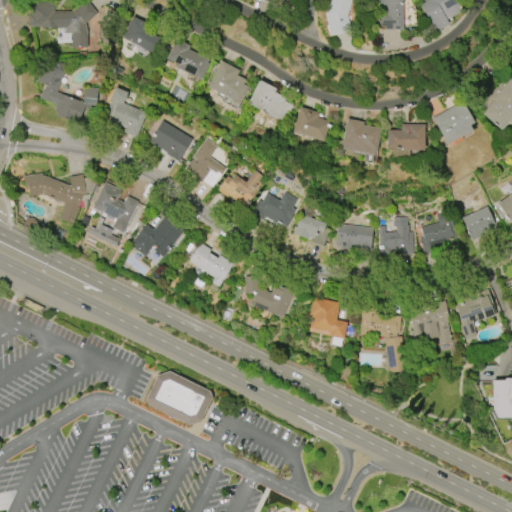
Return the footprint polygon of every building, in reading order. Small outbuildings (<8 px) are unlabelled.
[(72,48),(72,32),(66,32),(66,28),(58,29),(58,28),(41,28),(41,26),(28,27),(28,13),(31,13),(30,3),(54,2),(54,12),(73,11),(87,0),(97,14),(86,23),(88,31),(88,47),(72,48)] [(287,0),(283,10),(259,0),(287,0)] [(328,0),(350,0),(347,16),(350,30),(330,35),(325,14),(328,0)] [(402,0),(402,30),(384,30),(384,26),(378,26),(378,15),(382,15),(382,3),(378,3),(378,0),(402,0)] [(420,5),(429,0),(455,0),(462,11),(446,20),(449,24),(435,32),(420,5)] [(122,38),(132,17),(148,24),(146,29),(163,42),(155,57),(136,45),(122,38)] [(209,64),(201,80),(176,68),(178,64),(166,59),(176,39),(190,46),(188,49),(209,59),(208,63),(209,64)] [(208,87),(221,61),(240,71),(237,75),(246,80),(243,84),(248,86),(242,97),(238,104),(231,101),(232,99),(229,98),(208,87)] [(65,70),(56,92),(77,101),(82,102),(83,100),(84,87),(97,88),(96,100),(95,109),(83,109),(77,121),(54,115),(56,112),(53,110),(55,105),(47,101),(39,98),(44,84),(36,81),(44,62),(65,70)] [(499,92),(511,79),(511,118),(501,131),(482,114),(494,100),(493,99),(499,92)] [(282,97),(286,99),(285,102),(293,106),(284,123),(264,113),(265,113),(247,104),(251,97),(259,80),(276,89),(274,92),(282,97)] [(116,88),(128,93),(126,96),(127,97),(126,100),(125,102),(124,101),(123,103),(147,113),(137,138),(124,132),(126,127),(121,125),(120,129),(103,122),(112,100),(112,99),(111,99),(116,88)] [(433,118),(463,102),(474,123),(470,125),(473,131),(461,137),(462,140),(448,147),(433,118)] [(293,132),(300,108),(319,114),(318,118),(330,122),(324,141),(304,135),(293,132)] [(347,119),(364,123),(363,125),(381,129),(377,152),(375,152),(374,156),(343,149),(344,145),(342,145),(347,119)] [(162,121),(193,139),(179,162),(167,155),(167,153),(149,142),(162,121)] [(401,124),(425,125),(424,151),(408,151),(408,148),(387,148),(387,131),(401,131),(401,124)] [(206,139),(217,147),(209,157),(226,169),(221,175),(212,188),(203,181),(202,182),(192,174),(194,172),(186,166),(206,139)] [(227,198),(218,190),(228,177),(231,179),(235,175),(245,183),(255,171),(262,176),(261,177),(265,180),(244,207),(229,195),(227,198)] [(59,219),(63,210),(33,198),(30,198),(29,180),(37,179),(36,175),(43,173),(43,177),(45,176),(71,187),(69,177),(83,175),(83,179),(89,178),(97,181),(86,207),(79,205),(78,208),(79,208),(73,224),(59,219)] [(104,183),(118,189),(117,193),(120,194),(117,200),(124,204),(127,197),(138,203),(123,234),(110,228),(113,222),(105,218),(102,224),(113,229),(110,236),(119,241),(116,246),(87,233),(89,227),(96,230),(104,213),(93,207),(104,183)] [(498,204),(511,193),(511,220),(510,222),(498,204)] [(267,194),(296,209),(286,228),(265,217),(263,221),(251,214),(259,199),(263,201),(267,194)] [(323,246),(312,243),(314,238),(310,237),(309,239),(293,234),(299,214),(303,215),(306,206),(314,209),(311,218),(326,223),(324,230),(328,232),(323,246)] [(462,218),(487,207),(495,224),(492,225),(495,230),(472,241),(462,218)] [(421,228),(439,223),(436,215),(447,212),(450,221),(452,220),(457,238),(451,240),(453,244),(445,247),(444,242),(434,245),(436,251),(425,254),(420,237),(424,236),(421,228)] [(130,245),(146,224),(153,230),(164,216),(184,231),(158,265),(148,258),(154,251),(153,250),(156,247),(154,245),(145,257),(130,245)] [(413,232),(414,254),(401,255),(400,251),(391,251),(392,255),(380,255),(379,226),(385,226),(385,233),(397,232),(396,227),(394,227),(394,217),(407,217),(408,226),(409,226),(409,232),(413,232)] [(338,224),(373,229),(370,248),(372,248),(371,255),(353,253),(353,250),(339,249),(340,246),(336,246),(338,224)] [(188,261),(200,243),(210,249),(208,252),(217,258),(219,255),(232,264),(228,269),(229,270),(224,277),(223,277),(220,281),(221,282),(218,287),(216,285),(216,286),(194,272),(197,267),(188,261)] [(293,292),(282,318),(250,305),(255,293),(245,293),(245,276),(259,276),(260,289),(271,293),(274,287),(277,289),(278,286),(293,292)] [(511,278),(503,283),(511,298),(511,278)] [(500,321),(488,325),(486,319),(479,321),(480,323),(475,325),(474,322),(463,326),(456,305),(464,303),(463,300),(468,298),(469,302),(478,299),(483,297),(482,292),(489,290),(497,314),(498,314),(500,321)] [(22,298),(43,308),(40,314),(19,304),(22,298)] [(313,298),(340,303),(336,320),(347,322),(347,326),(354,327),(352,336),(345,335),(344,340),(342,339),(341,347),(332,345),(333,337),(309,332),(311,323),(313,323),(314,318),(312,317),(312,316),(309,315),(313,298)] [(431,304),(446,301),(450,322),(448,323),(452,342),(440,344),(439,338),(423,341),(421,335),(414,337),(409,311),(432,307),(431,304)] [(360,336),(361,307),(379,308),(379,315),(401,317),(400,333),(393,333),(393,338),(402,337),(406,370),(389,373),(384,337),(360,336)] [(168,371),(155,375),(144,399),(146,406),(187,426),(200,421),(212,398),(209,391),(168,371)] [(492,381),(504,381),(504,378),(511,378),(511,418),(496,418),(492,410),(492,381)]
